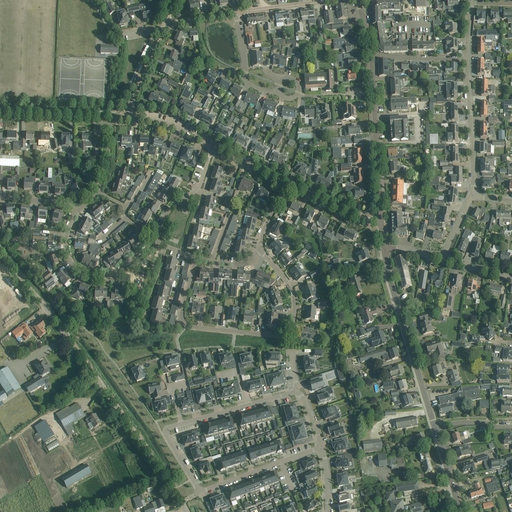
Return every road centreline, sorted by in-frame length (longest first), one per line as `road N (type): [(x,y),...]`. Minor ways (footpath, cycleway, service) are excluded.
road 1 (unclassified): [(182,503),(0,250)]
road 2 (residential): [(196,258),(181,312),(186,325),(277,335),(292,324),(294,300),(261,250)]
road 3 (tertiary): [(434,428),(384,249)]
road 4 (tertiary): [(381,219),(371,57)]
road 5 (residential): [(78,211),(66,250),(86,276),(113,275),(154,240)]
road 6 (residential): [(200,492),(166,429),(245,405)]
road 7 (residential): [(471,195),(466,59)]
road 8 (residential): [(321,447),(200,492)]
